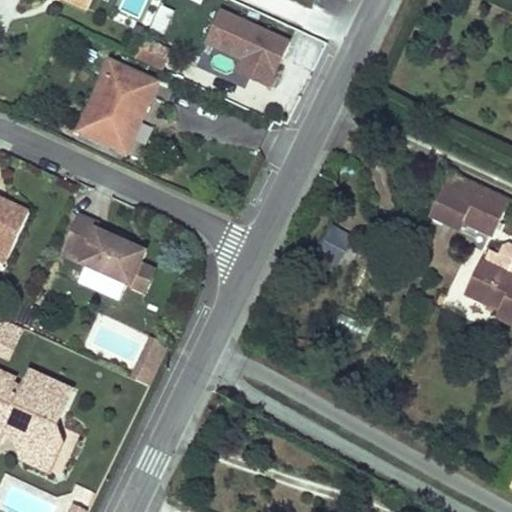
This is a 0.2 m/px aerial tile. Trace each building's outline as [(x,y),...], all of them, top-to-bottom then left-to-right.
[(63,0),(87,11),(91,0),(63,0)] [(269,88),(290,43),(222,12),(207,44),(242,60),(238,68),(252,74),(250,79),(269,88)] [(144,39),(148,31),(137,25),(132,34),(144,39)] [(145,39),(136,62),(164,72),(172,50),(145,39)] [(136,117),(138,111),(144,113),(158,84),(111,63),(79,132),(81,133),(125,152),(127,153),(142,120),(136,117)] [(252,74),(238,68),(236,72),(250,79),(252,74)] [(142,120),(144,113),(138,111),(136,117),(142,120)] [(125,152),(81,133),(77,140),(121,161),(125,152)] [(463,222),(479,187),(450,173),(431,215),(459,229),(463,222)] [(494,236),(510,201),(479,187),(463,222),(494,236)] [(0,245),(13,252),(30,214),(4,203),(2,208),(0,207),(0,245)] [(83,259),(81,265),(144,294),(155,272),(141,265),(146,253),(127,244),(116,239),(97,230),(99,225),(79,215),(63,250),(83,259)] [(119,233),(116,239),(127,244),(129,239),(119,233)] [(342,258),(349,246),(326,234),(319,246),(342,258)] [(511,325),(511,245),(509,244),(503,246),(499,256),(490,251),(484,263),(481,262),(466,295),(499,311),(497,318),(511,325)] [(0,262),(6,265),(13,252),(0,245),(0,262)] [(342,258),(319,246),(312,260),(335,272),(342,258)] [(0,334),(17,342),(22,330),(0,319),(0,334)] [(0,355),(9,359),(17,342),(0,334),(0,355)] [(156,374),(169,346),(155,340),(143,367),(156,374)] [(150,387),(156,374),(143,367),(136,381),(150,387)] [(57,425),(73,391),(31,372),(22,390),(21,392),(15,395),(9,392),(12,385),(15,380),(0,372),(0,441),(4,433),(6,428),(17,433),(15,438),(20,452),(44,464),(52,449),(64,445),(57,425)] [(21,392),(22,390),(12,385),(9,392),(15,395),(21,392)] [(17,433),(6,428),(4,433),(15,438),(17,433)] [(51,474),(64,445),(52,449),(44,464),(20,452),(22,461),(51,474)]
